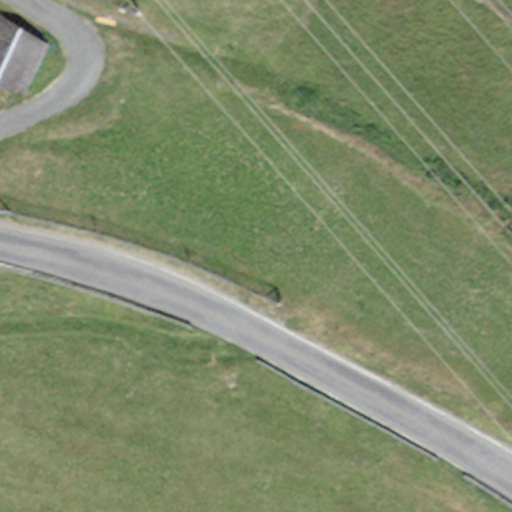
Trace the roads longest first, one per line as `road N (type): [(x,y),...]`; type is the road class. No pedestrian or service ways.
road 1 (tertiary): [(0,251),(166,304),(379,418),(511,509)]
road 2 (track): [(0,134),(47,120),(70,92),(75,55),(0,6)]
